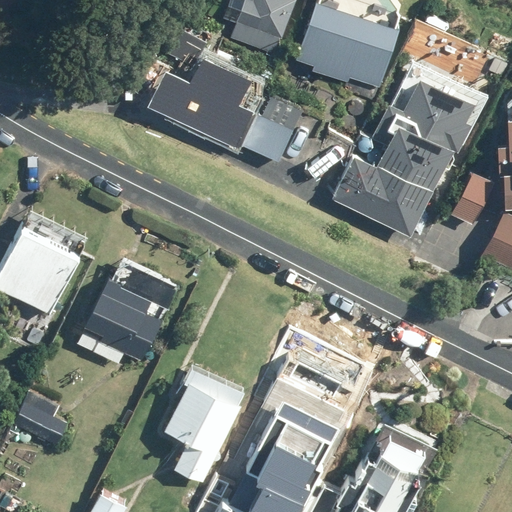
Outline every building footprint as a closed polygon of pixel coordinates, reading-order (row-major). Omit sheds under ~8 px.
[(230,0),(226,13),(238,18),(231,36),(272,51),(268,63),(278,67),(284,53),(276,51),(295,0),(230,0)] [(400,26),(322,0),(315,0),(296,57),(350,75),(345,89),(375,99),(400,26)] [(387,6),(381,4),(377,6),(375,12),(377,17),(382,18),(387,16),(389,11),(387,6)] [(207,41),(178,26),(165,51),(194,65),(207,41)] [(332,197),(409,234),(426,196),(431,199),(441,177),(435,175),(444,156),(455,161),(485,98),(414,63),(394,103),(389,101),(372,135),(392,144),(379,169),(352,156),(332,197)] [(257,71),(271,77),(274,71),(260,64),(257,71)] [(148,96),(279,161),(295,130),(259,112),(257,113),(201,86),(195,100),(156,80),(148,96)] [(498,144),(500,190),(504,190),(504,205),(511,204),(511,117),(509,118),(510,144),(498,144)] [(451,212),(474,222),(494,178),(471,168),(451,212)] [(0,266),(0,287),(50,313),(89,237),(31,207),(0,266)] [(511,213),(505,210),(483,254),(511,268),(511,213)] [(84,331),(141,359),(162,317),(164,318),(182,283),(124,255),(113,278),(109,276),(86,323),(88,323),(84,331)] [(19,316),(12,329),(18,332),(26,319),(19,316)] [(35,326),(28,338),(38,344),(45,332),(35,326)] [(204,481),(242,404),(237,402),(244,388),(192,364),(184,380),(187,381),(164,429),(188,441),(175,467),(204,481)] [(222,484),(209,511),(301,511),(317,480),(310,472),(344,397),(275,365),(261,396),(269,400),(241,461),(259,469),(247,495),(222,484)] [(13,420),(48,438),(59,416),(54,413),(60,401),(30,387),(13,420)] [(411,511),(417,503),(412,500),(420,485),(412,480),(417,471),(381,452),(375,463),(371,461),(357,487),(349,482),(337,504),(341,506),(337,511),(411,511)] [(123,511),(127,504),(126,504),(127,500),(104,489),(103,491),(101,490),(90,511),(123,511)]
